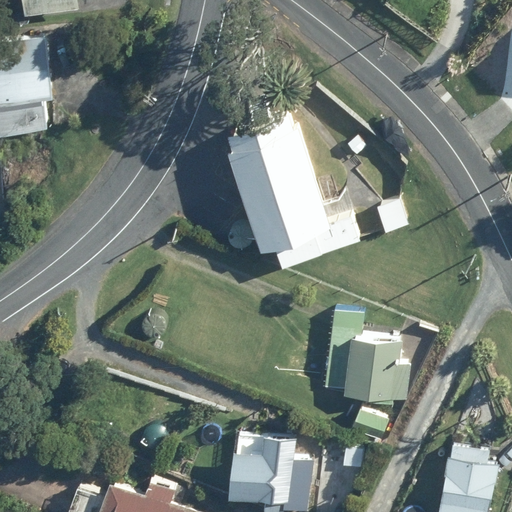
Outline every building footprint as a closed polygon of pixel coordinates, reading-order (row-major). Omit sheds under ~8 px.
[(87,6),(86,0),(19,0),(21,7),(31,6),(32,13),(87,6)] [(53,33),(0,38),(0,128),(53,124),(50,95),(59,94),(53,33)] [(290,261),(364,240),(357,214),(334,221),(305,123),(300,124),(297,113),(237,131),(241,145),(238,146),(268,248),(284,243),(290,261)] [(361,131),(347,142),(358,155),(372,144),(361,131)] [(413,222),(406,196),(382,202),(389,228),(413,222)] [(339,307),(329,384),(351,387),(350,391),(411,398),(416,361),(405,359),(408,339),(365,333),(368,311),(339,307)] [(394,416),(365,403),(356,425),(358,426),(355,434),(381,444),(384,437),(385,438),(394,416)] [(300,453),(301,437),(238,432),(236,458),(240,458),(237,498),(269,500),(269,511),(275,511),(286,511),(287,507),(314,510),(317,458),(314,457),(314,454),(300,453)] [(493,511),(502,462),(492,460),(495,445),(456,439),(443,511),(493,511)] [(347,444),(347,466),(367,465),(367,444),(347,444)] [(343,467),(338,466),(333,469),(332,475),(336,480),(341,481),(346,477),(347,472),(343,467)] [(213,511),(214,511),(178,499),(183,486),(157,477),(151,492),(118,479),(111,499),(81,488),(72,511),(213,511)]
